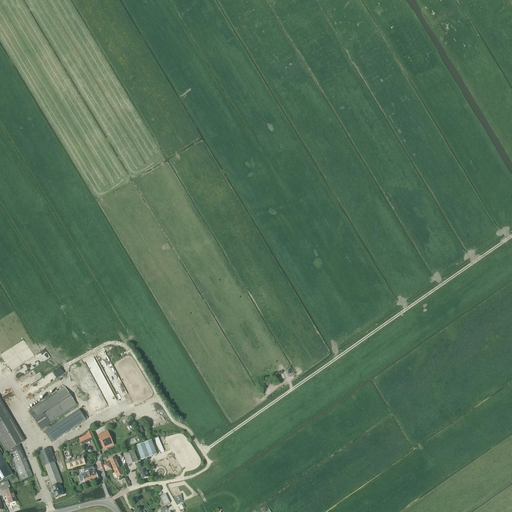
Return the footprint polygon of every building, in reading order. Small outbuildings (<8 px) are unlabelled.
[(65,387),(28,412),(41,430),(77,405),(65,387)] [(0,440),(7,451),(8,454),(9,454),(13,462),(15,468),(21,481),(32,476),(27,465),(18,445),(24,441),(13,423),(0,400),(0,440)] [(77,412),(45,433),(52,443),(82,422),(86,420),(79,410),(77,412)] [(111,421),(105,425),(108,431),(115,427),(111,421)] [(138,421),(134,423),(140,434),(144,432),(141,426),(142,425),(141,423),(139,424),(138,421)] [(107,432),(98,436),(104,450),(114,445),(107,432)] [(158,437),(155,439),(161,453),(164,452),(158,437)] [(151,441),(136,447),(142,461),(157,456),(151,441)] [(0,482),(13,475),(0,454),(2,453),(0,448),(0,482)] [(50,449),(39,453),(56,497),(64,494),(60,484),(62,483),(54,462),(55,462),(52,455),(50,449)] [(133,451),(123,455),(128,466),(138,462),(133,451)] [(83,456),(65,461),(68,470),(85,464),(83,456)] [(109,461),(117,478),(118,478),(120,477),(120,476),(123,475),(115,458),(109,461)] [(141,468),(138,469),(139,473),(140,473),(143,480),(148,478),(145,471),(148,470),(146,466),(141,468)] [(82,475),(79,476),(81,482),(84,481),(85,484),(98,480),(95,471),(91,472),(87,473),(82,475)] [(4,485),(0,486),(2,492),(10,489),(7,481),(3,483),(4,485)] [(11,490),(5,492),(9,503),(15,501),(11,490)] [(175,498),(174,498),(177,505),(178,504),(182,502),(183,502),(182,501),(181,494),(175,498)] [(166,495),(160,497),(165,506),(170,504),(166,495)]
